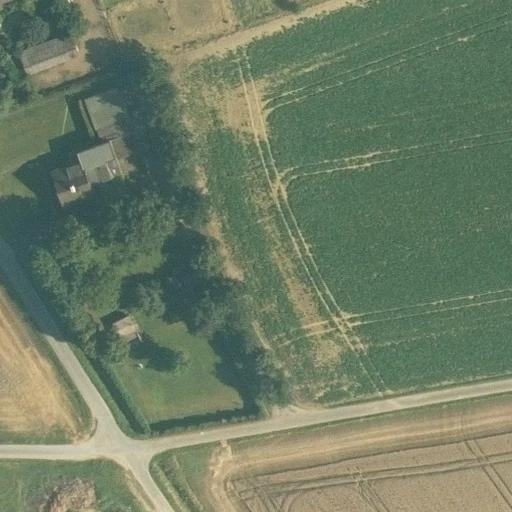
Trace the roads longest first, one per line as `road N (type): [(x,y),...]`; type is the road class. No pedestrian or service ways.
road 1 (track): [(511,386),(121,450)]
road 2 (unclassified): [(0,254),(165,511)]
road 3 (track): [(170,162),(195,251),(283,421)]
